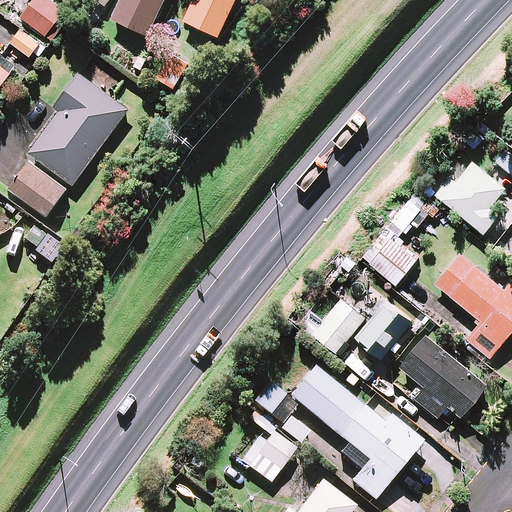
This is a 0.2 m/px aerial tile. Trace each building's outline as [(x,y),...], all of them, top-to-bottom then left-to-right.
[(67,11),(51,0),(38,0),(25,19),(48,37),(67,11)] [(120,0),(119,2),(160,16),(169,0),(120,0)] [(248,0),(198,0),(198,1),(240,20),(248,0)] [(0,83),(22,51),(0,33),(0,83)] [(90,52),(16,170),(57,196),(139,84),(90,52)] [(153,60),(140,53),(131,68),(143,75),(153,60)] [(190,66),(173,56),(159,78),(175,89),(190,66)] [(511,153),(505,148),(495,160),(511,173),(511,153)] [(418,226),(427,214),(437,221),(444,212),(433,203),(417,190),(388,227),(399,236),(411,220),(418,226)] [(32,228),(22,240),(38,253),(48,241),(32,228)] [(418,256),(386,230),(363,258),(395,284),(418,256)] [(511,279),(505,288),(460,252),(436,282),(482,320),(468,338),(490,356),(511,328),(511,279)] [(367,317),(354,333),(382,357),(413,320),(385,296),(367,317)] [(354,333),(367,317),(343,297),(324,320),(311,309),(300,322),(338,353),(354,333)] [(486,384),(425,333),(399,364),(420,381),(410,393),(438,416),(449,402),(462,413),(486,384)] [(384,422),(314,366),(290,396),(347,442),(340,451),(361,469),(352,480),(374,498),(421,440),(390,414),(384,422)] [(297,405),(269,382),(254,400),(281,423),(297,405)] [(270,482),(293,452),(264,430),(241,460),(270,482)] [(348,511),(354,505),(320,479),(295,511),(294,511),(287,507),(283,511),(348,511)]
